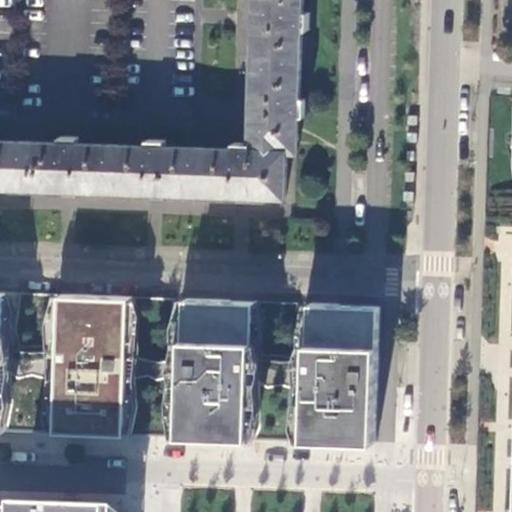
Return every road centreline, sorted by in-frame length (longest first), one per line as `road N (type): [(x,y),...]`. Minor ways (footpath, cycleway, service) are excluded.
road 1 (residential): [(428,481),(127,470),(81,480),(0,477)]
road 2 (residential): [(0,268),(369,282)]
road 3 (tertiary): [(436,284),(449,0)]
road 4 (tertiary): [(428,481),(436,284)]
